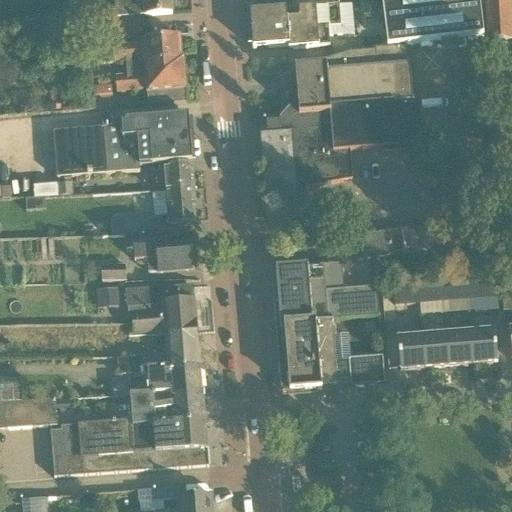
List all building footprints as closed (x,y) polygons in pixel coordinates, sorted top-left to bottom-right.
[(172,15),(170,0),(119,0),(120,5),(145,2),(147,17),(152,16),(172,15)] [(381,0),(387,48),(484,36),(479,0),(381,0)] [(508,0),(485,0),(488,42),(511,40),(508,0)] [(339,18),(338,4),(315,6),(315,8),(250,13),(253,50),(288,47),(288,51),(319,48),(319,47),(329,47),(327,28),(340,28),(339,18)] [(112,32),(120,32),(118,17),(82,20),(82,18),(77,19),(31,22),(32,39),(63,36),(112,32)] [(127,76),(184,71),(183,62),(182,62),(180,38),(160,40),(143,42),(143,45),(113,48),(112,32),(63,36),(64,47),(101,45),(103,65),(126,62),(127,76)] [(407,65),(406,47),(386,49),(374,50),(375,52),(348,54),(325,61),(325,66),(295,69),(298,116),(292,117),(284,126),(285,134),(259,136),(265,203),(260,205),(270,222),(286,213),(284,208),(298,207),(296,181),(304,180),(304,189),(352,181),(349,152),(380,150),(381,155),(422,151),(418,100),(412,101),(409,64),(407,65)] [(127,76),(115,78),(117,94),(146,91),(148,107),(166,106),(186,104),(185,91),(184,71),(127,76)] [(85,107),(85,112),(112,110),(110,87),(83,89),(85,107)] [(138,167),(192,163),(188,117),(102,124),(102,129),(53,133),(57,179),(138,172),(138,167)] [(194,195),(192,165),(164,168),(166,197),(194,195)] [(166,197),(169,227),(197,225),(194,195),(166,197)] [(110,222),(111,238),(124,237),(124,234),(148,233),(148,220),(123,221),(110,222)] [(389,232),(348,239),(351,259),(352,262),(393,255),(392,254),(404,251),(417,248),(413,227),(398,230),(389,232)] [(158,274),(191,272),(189,244),(169,246),(163,247),(163,242),(142,244),(141,236),(125,238),(126,251),(133,251),(134,262),(156,260),(158,274)] [(280,326),(282,326),(318,322),(332,321),(378,318),(376,288),(343,291),(341,265),(307,268),(307,267),(275,270),(276,273),(275,273),(278,323),(280,323),(280,326)] [(102,283),(126,283),(126,267),(102,267),(102,283)] [(511,284),(502,286),(503,312),(511,311),(511,284)] [(466,287),(467,301),(497,299),(496,285),(466,287)] [(443,303),(467,301),(466,287),(442,289),(443,303)] [(120,288),(100,289),(100,306),(121,306),(120,288)] [(197,330),(196,323),(194,302),(193,302),(192,288),(126,293),(127,308),(128,318),(130,318),(132,335),(164,333),(197,330)] [(442,289),(418,292),(419,305),(443,303),(442,289)] [(418,292),(395,293),(396,307),(419,305),(418,292)] [(425,370),(422,339),(399,341),(396,307),(395,293),(382,295),(389,370),(400,370),(400,372),(425,370)] [(332,321),(318,322),(282,326),(288,395),(306,393),(305,391),(321,390),(321,389),(337,388),(335,362),(332,321)] [(168,368),(169,370),(199,368),(198,348),(197,330),(164,333),(166,356),(140,359),(141,370),(168,368)] [(472,366),(497,364),(494,333),(470,335),(472,366)] [(446,337),(448,368),(472,366),(470,335),(446,337)] [(446,337),(422,339),(425,370),(448,368),(446,337)] [(382,358),(348,360),(348,361),(350,387),(384,385),(383,365),(382,358)] [(148,395),(170,393),(171,399),(202,397),(200,368),(199,368),(169,370),(168,368),(141,370),(140,359),(117,361),(118,377),(147,374),(148,395)] [(132,428),(204,422),(202,397),(171,399),(170,393),(148,395),(130,397),(132,423),(132,428)] [(0,431),(56,427),(55,407),(55,402),(0,405),(0,431)] [(132,423),(78,427),(61,428),(61,433),(50,434),(54,479),(208,468),(204,422),(132,428),(132,423)] [(50,511),(50,497),(25,498),(25,511),(50,511)] [(211,511),(211,498),(177,501),(177,511),(211,511)]
